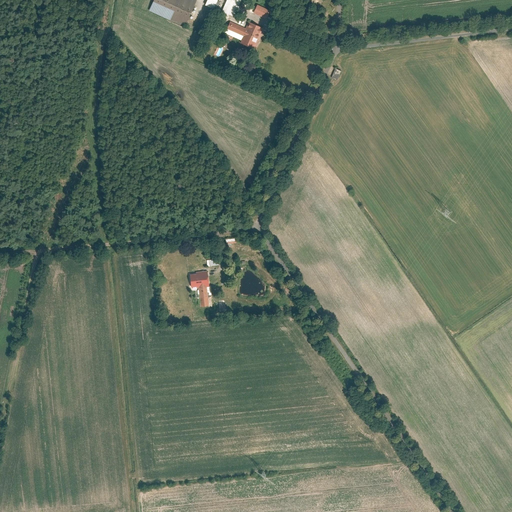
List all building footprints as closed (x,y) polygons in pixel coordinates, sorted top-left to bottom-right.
[(155,0),(151,11),(187,28),(198,2),(193,0),(155,0)] [(209,0),(207,5),(216,9),(220,0),(209,0)] [(239,0),(228,0),(222,13),(234,18),(242,1),(239,0)] [(259,5),(255,14),(268,20),(272,12),(259,5)] [(250,24),(248,29),(231,22),(228,30),(245,37),(242,44),(255,50),(264,30),(250,24)] [(339,80),(343,71),(337,68),(333,77),(339,80)] [(208,304),(207,286),(208,286),(207,269),(197,270),(198,275),(192,275),(193,287),(199,287),(200,304),(208,304)]
